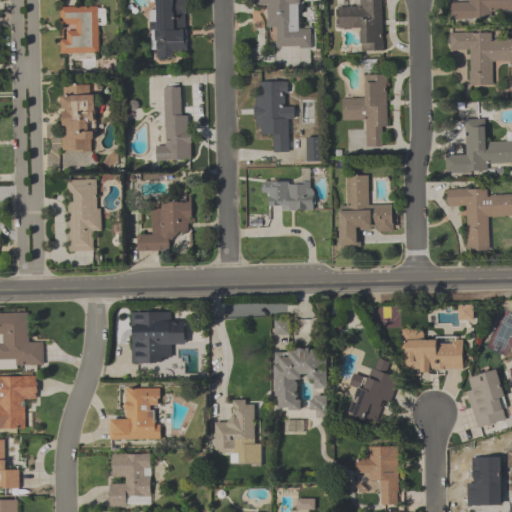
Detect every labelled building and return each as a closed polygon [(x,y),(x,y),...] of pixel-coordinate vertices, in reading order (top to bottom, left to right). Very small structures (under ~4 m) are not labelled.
[(157,0),(158,13),(151,13),(151,51),(158,51),(158,60),(175,60),(175,52),(187,51),(187,0),(157,0)] [(311,49),(311,29),(299,29),(299,3),(302,3),(301,0),(256,0),(256,6),(267,6),(268,29),(277,29),(277,49),(311,49)] [(360,0),(360,7),(337,7),(337,31),(362,30),(362,51),(382,51),(381,0),(360,0)] [(492,20),(492,11),(511,10),(511,0),(468,0),(468,2),(449,2),(450,21),(492,20)] [(98,54),(98,26),(106,26),(106,6),(60,7),(61,55),(98,54)] [(511,63),(511,41),(494,41),(494,33),(450,33),(450,52),(470,52),(470,86),(493,85),(493,63),(511,63)] [(101,71),(115,71),(115,60),(101,60),(101,71)] [(386,75),(365,75),(365,100),(343,100),(343,122),(366,122),(366,147),(386,147),(386,75)] [(260,130),(271,130),(271,153),(289,153),(288,81),(260,81),(260,130)] [(96,86),(63,85),(63,152),(95,153),(96,86)] [(165,143),(156,143),(156,160),(192,160),(191,116),(181,116),(181,88),(164,88),(165,143)] [(465,156),(446,156),(446,175),(487,174),(487,164),(511,163),(511,141),(486,142),(486,120),(465,120),(465,156)] [(370,205),(371,176),(348,176),(348,206),(340,206),(339,247),(360,247),(360,233),(393,233),(393,205),(370,205)] [(69,180),(69,252),(91,252),(91,231),(100,231),(100,180),(69,180)] [(270,211),(314,211),(313,181),(262,182),(262,195),(270,195),(270,211)] [(446,189),(447,208),(466,208),(467,254),(490,253),(489,218),(511,218),(511,196),(486,196),(486,189),(446,189)] [(137,253),(172,252),(171,234),(192,233),(191,204),(151,205),(152,235),(137,236),(137,253)] [(472,320),(472,308),(460,308),(460,321),(472,320)] [(129,312),(171,311),(173,360),(131,365),(129,312)] [(0,314),(28,313),(29,342),(43,342),(44,365),(17,365),(16,359),(0,359),(0,314)] [(274,320),(274,335),(290,335),(290,320),(274,320)] [(463,340),(463,370),(407,370),(406,349),(402,349),(401,329),(423,329),(424,340),(463,340)] [(276,352),(325,350),(327,390),(315,389),(314,380),(309,380),(308,374),(302,375),(301,380),(298,380),(298,399),(300,399),(300,410),(278,408),(276,396),(276,352)] [(349,413),(359,386),(364,388),(371,369),(374,370),(379,358),(390,362),(386,373),(398,378),(390,403),(384,402),(376,425),(349,413)] [(468,378),(496,369),(505,396),(499,398),(507,420),(478,429),(465,392),(472,390),(468,378)] [(0,376),(37,376),(37,399),(23,399),(25,427),(0,427),(0,376)] [(126,390),(160,389),(161,439),(111,440),(111,419),(125,419),(126,390)] [(217,421),(228,422),(233,417),(233,400),(245,400),(245,405),(254,404),(255,444),(261,444),(261,465),(231,463),(230,453),(216,448),(217,421)] [(0,438),(3,439),(3,470),(18,470),(18,487),(0,487),(0,438)] [(369,447),(398,446),(399,505),(383,505),(382,480),(369,481),(369,473),(357,472),(357,458),(370,458),(369,447)] [(112,456),(109,508),(128,508),(128,498),(151,497),(151,453),(112,456)] [(472,458),(501,457),(501,485),(496,485),(490,504),(467,506),(466,483),(472,483),(472,458)] [(0,511),(0,499),(17,499),(16,511),(0,511)]
